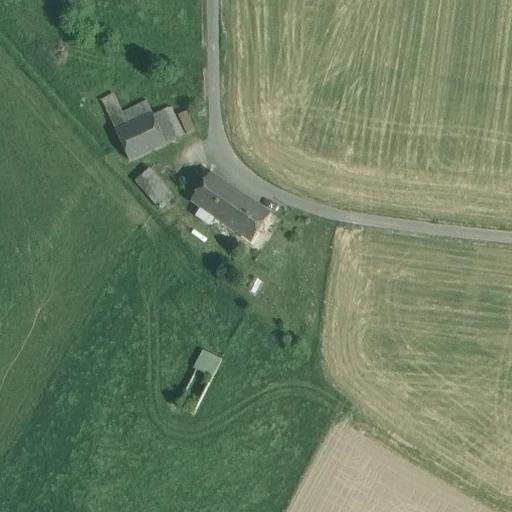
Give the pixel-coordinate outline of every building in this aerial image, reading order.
[(147,102),(123,114),(113,95),(102,102),(130,162),(166,145),(153,116),(147,102)] [(171,108),(153,116),(166,145),(185,137),(171,108)] [(197,131),(188,112),(179,117),(187,135),(197,131)] [(138,184),(145,192),(159,180),(152,172),(138,184)] [(196,173),(184,191),(194,198),(206,179),(196,173)] [(241,194),(211,174),(192,203),(251,244),(271,215),(241,194)] [(159,180),(145,192),(161,211),(175,199),(159,180)] [(206,353),(197,372),(213,381),(223,362),(206,353)]
